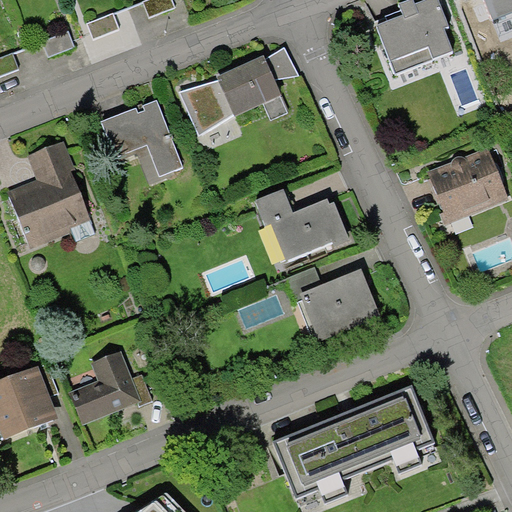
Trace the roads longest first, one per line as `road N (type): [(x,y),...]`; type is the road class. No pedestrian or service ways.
road 1 (residential): [(448,339),(0,507)]
road 2 (residential): [(292,8),(448,339)]
road 3 (residential): [(292,8),(0,119)]
road 4 (residential): [(448,339),(511,467)]
